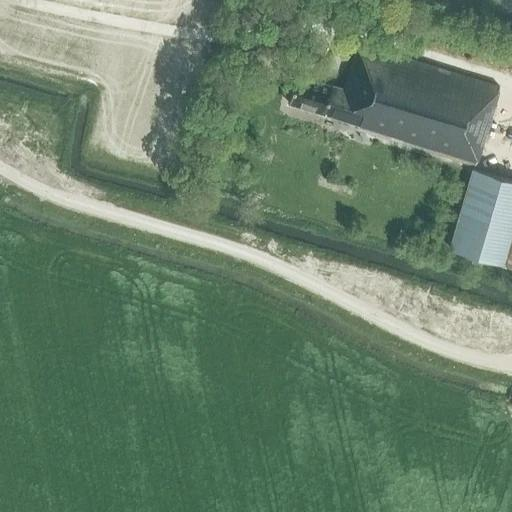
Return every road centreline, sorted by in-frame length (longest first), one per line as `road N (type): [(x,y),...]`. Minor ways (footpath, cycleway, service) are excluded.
road 1 (unclassified): [(511,363),(425,341),(269,262),(56,196),(0,167)]
road 2 (track): [(15,0),(197,35),(347,32),(511,82)]
